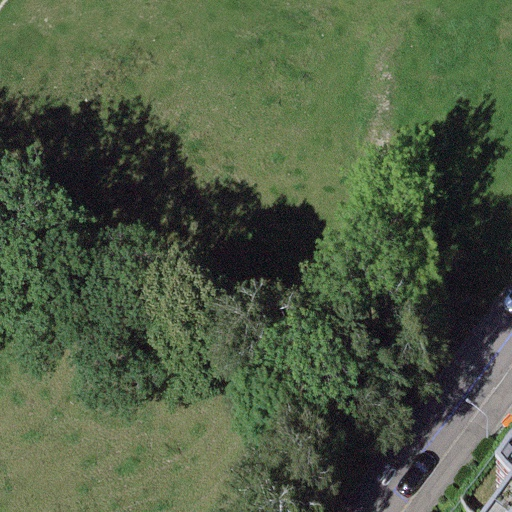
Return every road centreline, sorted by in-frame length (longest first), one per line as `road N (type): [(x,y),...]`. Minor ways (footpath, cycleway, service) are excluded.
road 1 (motorway): [(220,511),(165,0)]
road 2 (residential): [(368,511),(511,315)]
